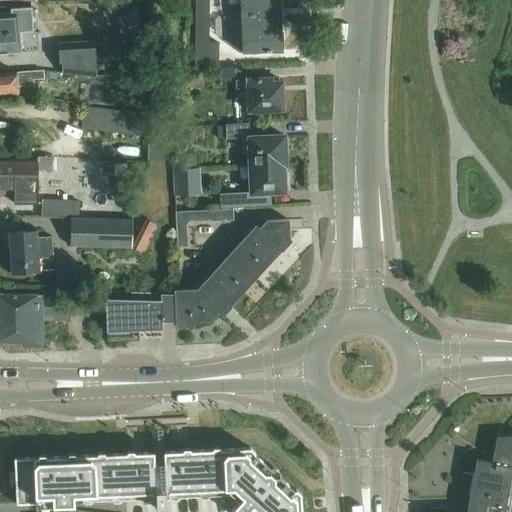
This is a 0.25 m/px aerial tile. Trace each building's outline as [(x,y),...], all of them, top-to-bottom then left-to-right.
[(239,0),(240,15),(259,14),(259,10),(276,9),(275,0),(239,0)] [(20,32),(33,31),(31,6),(9,8),(9,11),(0,11),(0,53),(21,52),(20,32)] [(194,19),(209,19),(209,7),(194,7),(194,19)] [(136,12),(126,17),(134,35),(145,30),(136,12)] [(259,19),(259,14),(240,15),(241,51),(241,52),(241,53),(265,52),(270,52),(270,51),(278,51),(278,46),(279,46),(279,33),(278,33),(277,18),(259,19)] [(195,30),(210,30),(209,19),(194,19),(195,30)] [(195,42),(210,42),(210,30),(195,30),(195,42)] [(97,77),(95,41),(58,43),(59,63),(61,63),(62,73),(97,77)] [(219,42),(210,42),(195,42),(195,56),(219,55),(219,42)] [(195,56),(195,69),(219,69),(219,55),(195,56)] [(241,68),(219,69),(220,82),(234,81),(235,89),(246,89),(247,112),(283,110),(282,93),(281,93),(281,92),(280,92),(279,87),(281,87),(280,86),(282,86),(282,82),(277,82),(276,78),(241,80),(241,68)] [(34,80),(42,80),(42,71),(0,73),(0,93),(2,93),(2,96),(18,95),(17,87),(34,86),(34,80)] [(82,128),(93,129),(96,107),(85,106),(82,128)] [(93,129),(104,131),(106,108),(96,107),(93,129)] [(115,132),(117,110),(106,108),(104,131),(115,132)] [(126,133),(128,111),(117,110),(115,132),(126,133)] [(139,112),(128,111),(126,133),(137,135),(139,112)] [(137,135),(148,136),(166,115),(139,112),(137,135)] [(148,136),(148,148),(168,151),(166,115),(148,136)] [(247,166),(283,165),(285,165),(284,136),(272,136),(272,137),(266,137),(249,137),(248,124),(224,125),(224,131),(221,131),(221,138),(224,138),(224,139),(240,138),(241,151),(247,151),(247,166)] [(168,151),(148,148),(148,160),(169,162),(168,151)] [(53,158),(37,157),(37,162),(0,162),(0,195),(9,196),(9,195),(13,195),(13,203),(37,204),(38,170),(52,170),(53,158)] [(283,165),(247,166),(249,194),(284,192),(283,174),(282,174),(282,170),(283,170),(283,165)] [(175,207),(202,205),(200,168),(173,170),(175,207)] [(229,208),(248,207),(247,193),(228,194),(229,208)] [(56,199),(42,199),(41,216),(79,218),(80,201),(56,199)] [(234,219),(234,209),(176,212),(178,247),(188,247),(187,222),(234,219)] [(128,219),(109,219),(98,219),(70,218),(69,245),(131,248),(131,219),(128,219)] [(131,248),(141,252),(155,224),(145,220),(131,248)] [(197,289),(174,290),(175,293),(176,322),(209,320),(218,311),(222,314),(230,306),(226,303),(277,247),(281,251),(291,240),(283,233),(284,231),(287,231),(287,228),(288,228),(288,220),(266,221),(258,229),(255,226),(246,236),(246,235),(197,289)] [(51,259),(52,259),(51,238),(50,238),(50,239),(36,240),(36,233),(35,233),(35,234),(26,234),(26,232),(9,233),(11,274),(38,272),(37,259),(51,258),(51,259)] [(78,291),(78,268),(56,268),(56,291),(78,291)] [(88,315),(88,314),(88,291),(77,291),(77,295),(69,295),(69,306),(43,305),(43,295),(0,294),(0,341),(21,341),(21,346),(42,347),(42,320),(70,321),(70,315),(88,315)] [(175,293),(161,293),(161,300),(105,299),(107,331),(107,342),(139,340),(138,329),(162,328),(162,322),(176,322),(175,293)] [(511,435),(495,436),(493,462),(477,460),(468,511),(507,511),(511,468),(511,435)] [(167,491),(233,488),(243,498),(231,511),(232,511),(246,511),(252,506),(258,511),(301,511),(300,493),(296,489),(294,489),(255,453),(255,451),(250,447),(19,457),(14,462),(16,503),(52,502),(52,511),(65,511),(65,495),(152,491),(152,496),(155,496),(156,508),(166,508),(165,496),(168,496),(167,491)]
